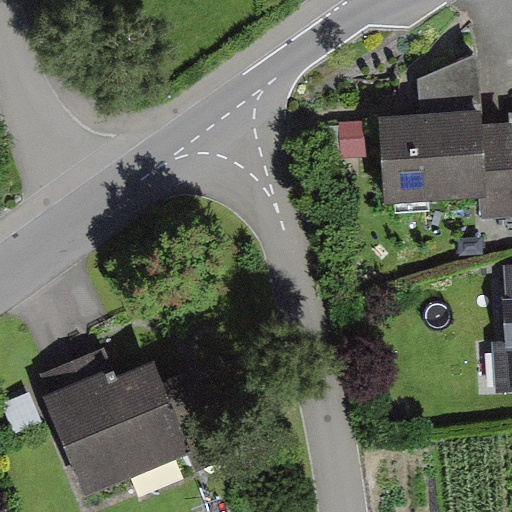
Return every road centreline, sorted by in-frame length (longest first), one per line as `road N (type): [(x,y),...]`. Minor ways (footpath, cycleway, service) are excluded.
road 1 (residential): [(345,511),(279,212),(234,138)]
road 2 (residential): [(0,8),(31,121),(96,214)]
road 3 (residential): [(402,0),(346,25),(268,86),(234,138)]
road 4 (residential): [(234,138),(155,168),(96,214)]
